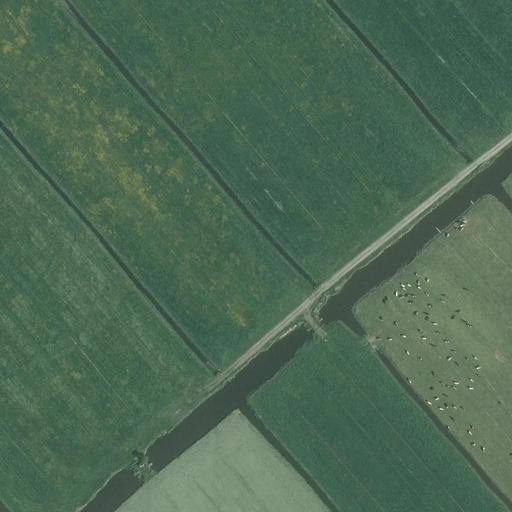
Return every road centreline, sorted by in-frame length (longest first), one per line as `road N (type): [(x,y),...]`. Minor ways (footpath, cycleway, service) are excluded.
road 1 (track): [(302,310),(511,137)]
road 2 (track): [(130,452),(302,310),(276,279)]
